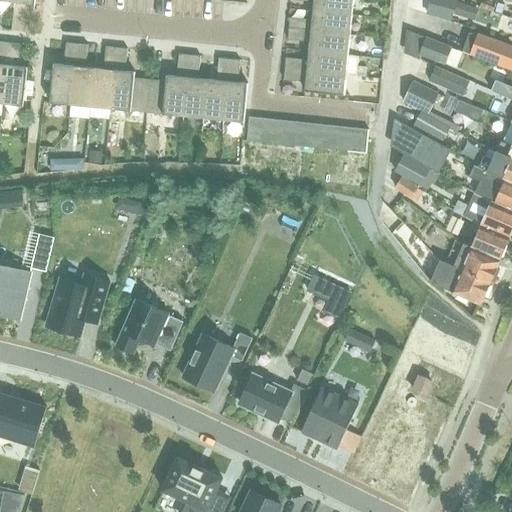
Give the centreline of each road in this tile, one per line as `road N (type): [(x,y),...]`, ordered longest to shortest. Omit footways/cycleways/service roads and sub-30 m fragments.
road 1 (residential): [(386,511),(153,399),(0,351)]
road 2 (residential): [(45,15),(267,38),(272,0)]
road 3 (residential): [(439,511),(511,356)]
